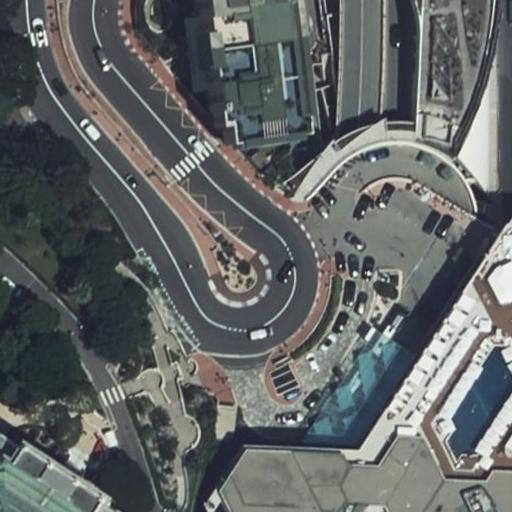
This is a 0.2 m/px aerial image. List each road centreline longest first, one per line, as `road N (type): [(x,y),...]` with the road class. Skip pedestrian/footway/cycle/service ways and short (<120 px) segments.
road 1 (residential): [(100,0),(101,28),(126,74),(215,179),(290,250),(296,277),(288,304),(265,326),(240,333),(204,316),(152,224),(53,94),(35,55),(27,0)]
road 2 (primary): [(291,0),(313,158),(356,326)]
road 3 (primary): [(356,326),(396,148),(403,0)]
road 4 (primary): [(358,0),(356,326)]
road 5 (primary): [(356,326),(343,511)]
